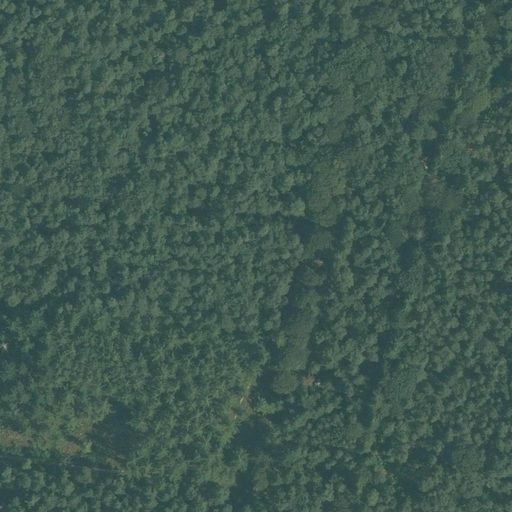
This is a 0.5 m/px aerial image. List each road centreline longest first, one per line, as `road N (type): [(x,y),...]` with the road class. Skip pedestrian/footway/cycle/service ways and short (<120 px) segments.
road 1 (track): [(429,159),(58,109)]
road 2 (track): [(0,102),(58,109),(70,0)]
road 3 (track): [(511,353),(457,511)]
